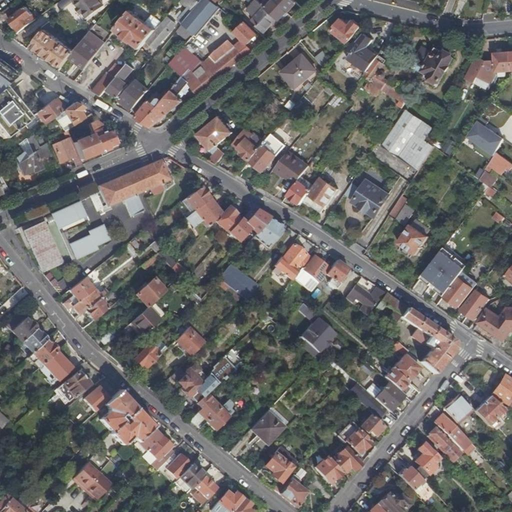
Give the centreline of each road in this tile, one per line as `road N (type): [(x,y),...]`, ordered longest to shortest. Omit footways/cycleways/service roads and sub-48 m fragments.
road 1 (residential): [(284,511),(90,347),(0,240)]
road 2 (residential): [(160,144),(312,230),(472,345)]
road 3 (tertiary): [(333,0),(160,144)]
road 4 (residential): [(334,511),(472,345)]
road 5 (tertiary): [(0,41),(71,94),(160,144)]
road 6 (residential): [(160,144),(0,214)]
road 7 (residential): [(511,25),(466,29),(355,0)]
